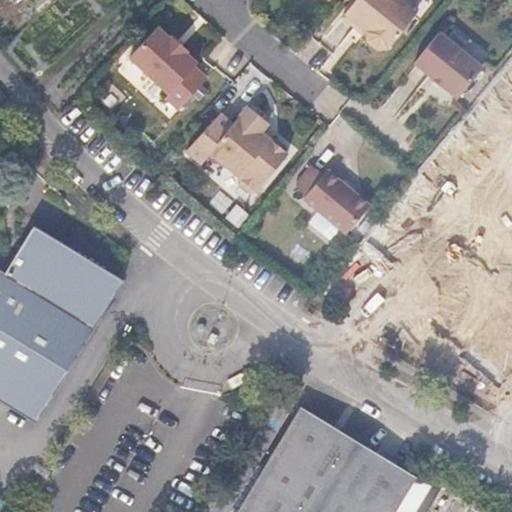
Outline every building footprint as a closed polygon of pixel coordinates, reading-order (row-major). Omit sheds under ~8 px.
[(357,0),(345,15),(366,33),(365,37),(366,42),(373,46),(380,50),(388,48),(418,10),(406,0),(357,0)] [(483,25),(502,0),(468,0),(462,9),(483,25)] [(511,48),(511,46),(511,0),(510,0),(487,28),(511,48)] [(483,25),(462,9),(455,17),(465,25),(469,27),(476,34),(483,25)] [(153,21),(121,55),(159,89),(156,93),(174,109),(207,73),(190,57),(191,56),(153,21)] [(439,34),(412,68),(455,102),(482,67),(439,34)] [(214,121),(187,153),(204,167),(212,156),(257,193),(291,153),(266,132),(274,123),(248,101),(224,130),(214,121)] [(511,103),(467,159),(511,195),(511,103)] [(290,185),(300,197),(322,178),(312,166),(290,185)] [(382,211),(337,174),(323,189),(369,227),(382,211)] [(334,266),(357,239),(330,216),(307,243),(310,246),(333,265),(334,266)] [(0,400),(36,423),(123,281),(34,227),(5,274),(0,270),(0,400)] [(301,304),(333,265),(310,246),(278,284),(301,304)] [(281,511),(298,482),(318,511),(358,511),(399,467),(300,406),(235,511),(281,511)] [(394,511),(416,477),(399,467),(358,511),(394,511)] [(318,511),(298,482),(281,511),(318,511)]
